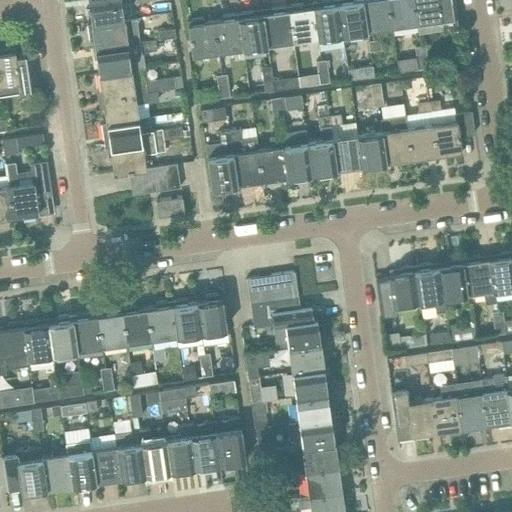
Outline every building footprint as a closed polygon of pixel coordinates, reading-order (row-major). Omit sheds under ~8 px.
[(88,0),(91,22),(123,18),(121,5),(120,0),(88,0)] [(322,4),(313,5),(317,36),(319,50),(344,46),(343,40),(342,32),(337,0),(321,0),(322,4)] [(337,0),(342,32),(343,40),(368,36),(367,28),(362,0),(337,0)] [(362,0),(367,28),(391,25),(387,0),(362,0)] [(387,0),(391,25),(416,21),(413,0),(387,0)] [(413,0),(416,21),(457,15),(455,0),(413,0)] [(317,36),(313,5),(297,7),(296,4),(287,5),(292,39),(317,36)] [(272,11),(262,12),(267,43),(292,39),(287,5),(278,6),(271,7),(272,11)] [(246,11),(237,12),(242,46),(267,43),(262,12),(253,13),(253,10),(246,11)] [(222,18),(213,19),(217,50),(242,46),(237,12),(228,13),(222,14),(222,18)] [(139,41),(136,16),(123,18),(91,22),(85,23),(88,40),(94,39),(95,48),(139,41)] [(188,19),(187,19),(190,42),(192,54),(217,50),(213,19),(204,21),(203,17),(197,18),(188,19)] [(159,38),(175,36),(174,27),(158,29),(159,38)] [(154,39),(139,41),(95,48),(99,72),(130,68),(143,66),(141,52),(156,50),(154,39)] [(379,39),(368,40),(370,51),(381,49),(379,39)] [(415,47),(417,58),(427,56),(425,45),(415,47)] [(0,92),(36,87),(31,52),(15,54),(14,46),(0,48),(0,92)] [(446,56),(455,63),(462,53),(453,47),(446,56)] [(428,67),(427,56),(417,58),(418,69),(428,67)] [(316,61),(318,72),(328,70),(326,60),(316,61)] [(270,65),(261,66),(263,80),(272,79),(270,65)] [(372,65),(347,68),(349,79),(374,75),(372,65)] [(103,97),(156,90),(171,88),(169,77),(145,80),(145,81),(132,82),(130,68),(99,72),(103,97)] [(329,81),(328,70),(318,72),(319,83),(329,81)] [(217,75),(218,86),(228,85),(227,74),(217,75)] [(171,88),(182,86),(181,75),(169,77),(171,88)] [(435,75),(424,76),(426,87),(437,85),(435,75)] [(272,79),(274,89),(284,88),(283,77),(272,79)] [(411,82),(411,78),(400,79),(400,80),(401,88),(407,87),(411,82)] [(370,84),(371,95),(381,93),(380,82),(370,84)] [(230,96),(228,85),(218,86),(220,97),(230,96)] [(156,90),(103,97),(106,122),(137,118),(137,117),(148,115),(146,101),(157,100),(156,90)] [(383,104),(381,93),(371,95),(373,106),(383,104)] [(300,94),(284,96),(285,107),(285,108),(302,106),(300,94)] [(270,98),(272,109),(282,108),(280,97),(270,98)] [(431,122),(436,153),(451,151),(452,154),(461,153),(459,135),(474,133),(471,109),(453,112),(453,107),(440,109),(439,99),(428,100),(429,110),(431,122)] [(429,110),(428,100),(417,102),(418,112),(429,110)] [(224,105),(212,107),(214,119),(226,117),(224,105)] [(282,109),(282,108),(272,109),(273,120),(283,118),(282,109)] [(352,165),(353,169),(362,167),(357,133),(355,121),(341,123),(340,113),(329,115),(336,167),(352,165)] [(405,114),(380,118),(382,129),(386,160),(402,158),(402,161),(411,160),(406,126),(405,114)] [(307,140),(312,174),(321,173),(320,170),(336,167),(329,115),(318,116),(319,126),(320,126),(322,138),(307,140)] [(108,137),(110,147),(163,139),(161,128),(139,131),(137,118),(106,122),(101,123),(103,138),(108,137)] [(406,126),(411,160),(420,159),(420,155),(436,153),(431,122),(406,126)] [(187,127),(180,128),(181,135),(188,135),(187,127)] [(253,179),(253,183),(262,182),(257,147),(255,134),(242,136),(240,127),(229,129),(232,151),(237,182),(253,179)] [(221,188),(221,184),(237,182),(232,151),(229,129),(219,131),(220,141),(205,143),(212,189),(221,188)] [(312,174),(307,140),(305,129),(280,133),(280,134),(286,175),(302,172),(303,176),(312,174)] [(357,133),(362,167),(371,166),(370,162),(386,160),(381,129),(357,133)] [(40,133),(26,135),(28,149),(42,147),(40,133)] [(270,135),(271,145),(257,147),(262,182),(271,180),(270,177),(286,175),(280,134),(270,135)] [(164,149),(163,139),(110,147),(113,172),(128,170),(145,167),(144,166),(142,152),(164,149)] [(5,162),(8,184),(13,215),(22,213),(22,217),(38,215),(37,205),(53,203),(46,160),(30,162),(31,169),(16,171),(15,161),(5,162)] [(177,162),(154,165),(155,177),(179,174),(177,162)] [(128,170),(130,181),(155,177),(154,165),(144,166),(145,167),(128,170)] [(179,174),(155,177),(157,190),(180,186),(179,174)] [(131,193),(157,190),(155,177),(130,181),(131,193)] [(0,185),(0,216),(13,215),(8,184),(0,185)] [(156,199),(158,215),(184,211),(182,195),(156,199)] [(506,251),(490,253),(495,288),(511,285),(511,246),(505,248),(506,251)] [(473,252),(465,253),(470,291),(484,289),(486,303),(497,302),(495,288),(490,253),(474,256),(473,252)] [(455,255),(456,258),(440,261),(445,295),(470,291),(465,253),(455,255)] [(416,264),(421,299),(422,307),(436,304),(437,312),(448,311),(445,295),(440,261),(424,263),(424,259),(415,261),(416,264)] [(421,299),(416,264),(415,261),(406,262),(406,266),(390,268),(391,272),(376,275),(381,312),(399,310),(397,302),(421,299)] [(283,272),(286,298),(298,296),(294,270),(283,272)] [(283,272),(271,274),(275,299),(286,298),(283,272)] [(259,275),(263,301),(275,299),(271,274),(259,275)] [(250,303),(263,301),(259,275),(246,277),(250,303)] [(212,294),(212,297),(196,300),(201,330),(226,327),(221,292),(212,294)] [(275,299),(277,311),(299,307),(298,296),(286,298),(275,299)] [(180,298),(171,300),(176,334),(178,346),(202,343),(201,330),(196,300),(180,302),(180,298)] [(251,315),(277,311),(275,299),(263,301),(250,303),(251,315)] [(176,334),(171,300),(162,301),(163,304),(147,307),(151,337),(176,334)] [(130,305),(122,307),(126,341),(151,337),(147,307),(131,309),(130,305)] [(311,305),(299,307),(301,318),(321,315),(320,306),(311,308),(311,305)] [(126,341),(122,307),(113,308),(113,311),(97,314),(102,345),(126,341)] [(277,311),(279,323),(287,322),(287,320),(301,318),(299,307),(277,311)] [(493,312),(495,323),(504,321),(503,310),(498,311),(493,312)] [(273,324),(279,323),(277,311),(251,315),(253,327),(273,324)] [(81,312),(72,314),(77,348),(102,345),(97,314),(81,316),(81,312)] [(77,348),(72,314),(63,315),(64,319),(48,321),(52,352),(77,348)] [(287,320),(287,322),(279,323),(273,324),(276,348),(288,346),(318,342),(317,333),(324,332),(321,315),(301,318),(287,320)] [(32,320),(23,321),(29,364),(53,361),(52,352),(48,321),(32,323),(32,320)] [(0,368),(29,364),(23,321),(7,323),(7,327),(0,327),(0,368)] [(496,334),(502,333),(506,332),(505,322),(504,321),(495,323),(496,334)] [(450,330),(432,333),(434,343),(452,340),(451,332),(450,330)] [(459,331),(451,332),(452,340),(460,339),(459,331)] [(400,337),(402,347),(412,346),(410,336),(400,337)] [(288,346),(292,371),(322,366),(318,342),(288,346)] [(488,343),(477,344),(478,354),(490,352),(488,343)] [(478,354),(477,344),(457,347),(458,357),(478,354)] [(452,348),(428,352),(429,362),(453,358),(452,348)] [(164,349),(153,351),(154,360),(165,359),(164,349)] [(254,351),(245,353),(247,368),(257,366),(254,351)] [(429,362),(428,352),(405,355),(407,365),(429,362)] [(204,353),(199,354),(200,365),(210,364),(209,353),(204,353)] [(210,364),(200,365),(202,376),(207,375),(212,374),(210,364)] [(326,392),(322,366),(292,371),(295,396),(326,392)] [(105,368),(100,368),(101,379),(111,378),(110,367),(105,368)] [(131,374),(133,386),(156,382),(154,371),(131,374)] [(507,374),(482,377),(488,422),(497,420),(498,426),(511,423),(511,410),(508,386),(507,374)] [(482,377),(457,381),(464,425),(464,431),(480,429),(479,423),(488,422),(482,377)] [(111,378),(101,379),(103,390),(108,389),(113,389),(111,378)] [(234,379),(208,383),(210,395),(235,391),(234,379)] [(259,381),(249,382),(252,402),(262,400),(259,386),(259,381)] [(434,397),(439,429),(448,428),(448,433),(464,431),(464,425),(457,381),(450,382),(445,389),(446,395),(434,397)] [(57,386),(58,397),(83,393),(82,382),(57,386)] [(14,387),(0,389),(0,404),(16,403),(34,400),(32,389),(31,385),(14,387)] [(195,385),(184,387),(185,397),(196,395),(195,385)] [(32,389),(34,400),(58,397),(57,386),(32,389)] [(158,390),(160,401),(185,397),(184,387),(158,390)] [(430,430),(439,429),(434,397),(413,400),(411,388),(391,391),(398,440),(430,435),(430,430)] [(295,396),(299,421),(329,416),(326,392),(295,396)] [(127,395),(129,406),(139,405),(137,394),(127,395)] [(95,400),(84,402),(85,411),(96,410),(95,400)] [(252,402),(251,402),(254,422),(266,420),(263,400),(262,400),(252,402)] [(85,411),(84,402),(59,405),(60,415),(61,416),(85,412),(85,411)] [(60,415),(59,405),(50,406),(52,416),(60,415)] [(139,405),(129,406),(130,417),(140,416),(139,405)] [(40,419),(38,408),(28,410),(30,421),(40,419)] [(214,419),(220,461),(245,458),(239,416),(214,419)] [(289,448),(302,446),(333,441),(329,416),(299,421),(289,422),(292,438),(288,439),(289,448)] [(40,419),(30,421),(32,431),(41,430),(40,419)] [(220,461),(214,419),(189,423),(196,465),(220,461)] [(180,435),(165,437),(170,468),(196,465),(189,423),(179,425),(180,435)] [(138,427),(139,429),(145,472),(170,468),(165,437),(151,439),(149,425),(138,427)] [(265,425),(256,427),(259,452),(269,451),(274,450),(270,425),(265,425)] [(116,444),(121,476),(145,472),(139,429),(114,433),(116,444)] [(91,448),(90,439),(65,442),(66,451),(71,483),(96,479),(91,448)] [(336,465),(333,441),(302,446),(306,470),(336,465)] [(121,476),(116,444),(91,448),(96,479),(121,476)] [(21,490),(46,487),(41,455),(42,455),(40,446),(15,450),(15,452),(0,454),(0,458),(4,486),(20,483),(21,490)] [(71,483),(66,451),(42,455),(41,455),(46,487),(71,483)] [(269,451),(259,452),(260,462),(270,461),(269,451)] [(306,470),(309,495),(340,491),(336,465),(306,470)] [(265,501),(275,500),(273,489),(264,490),(265,501)] [(309,495),(297,497),(298,508),(311,506),(311,511),(342,511),(340,491),(309,495)] [(276,511),(275,500),(265,501),(266,511),(276,511)]
